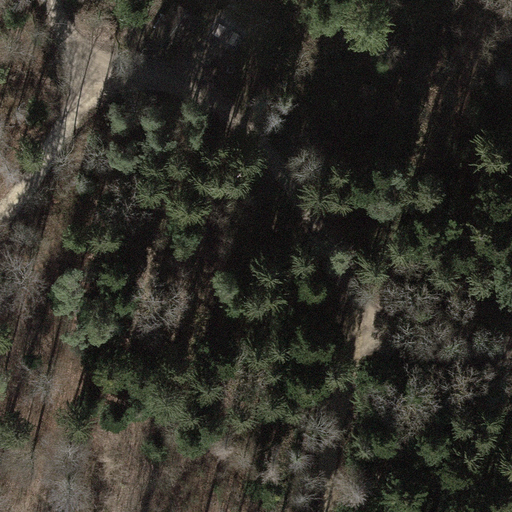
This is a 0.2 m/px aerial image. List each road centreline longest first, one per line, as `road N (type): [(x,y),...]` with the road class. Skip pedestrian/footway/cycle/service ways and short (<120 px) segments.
road 1 (track): [(97,71),(176,83),(248,118),(340,281),(349,347),(494,347),(511,339)]
road 2 (track): [(0,222),(75,125),(97,71)]
road 3 (track): [(322,511),(316,474),(349,347)]
